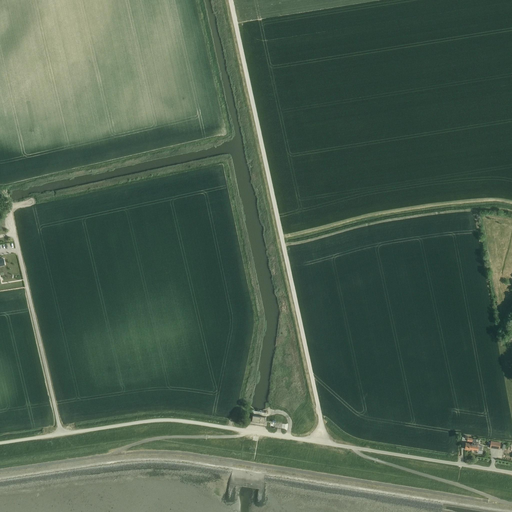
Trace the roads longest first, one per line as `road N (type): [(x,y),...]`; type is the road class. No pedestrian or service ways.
road 1 (unclassified): [(354,449),(181,421),(60,434)]
road 2 (residential): [(60,434),(20,261)]
road 3 (unclassified): [(354,449),(511,474)]
